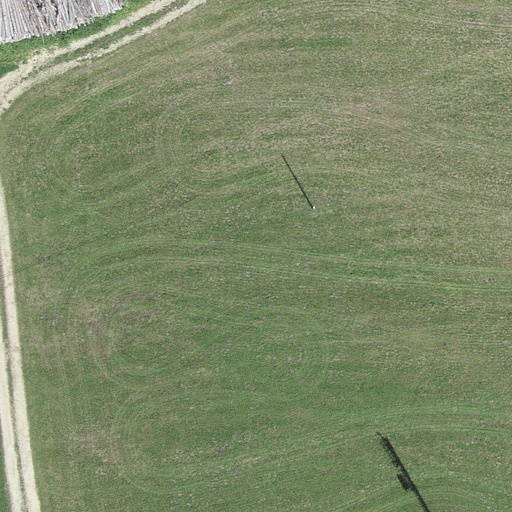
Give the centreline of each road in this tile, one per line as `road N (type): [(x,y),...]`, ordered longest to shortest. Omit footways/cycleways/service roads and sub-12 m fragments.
road 1 (track): [(197,0),(0,108)]
road 2 (track): [(30,511),(0,316)]
